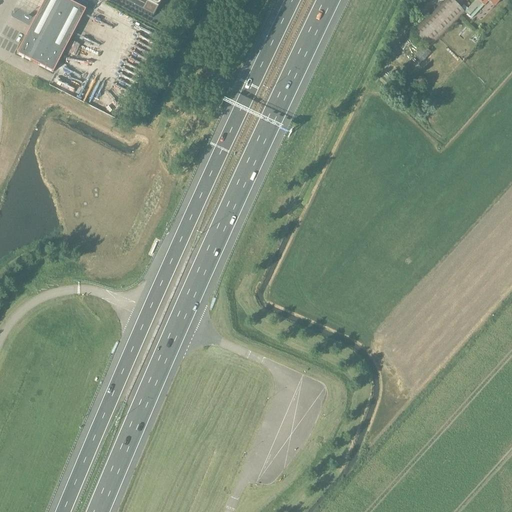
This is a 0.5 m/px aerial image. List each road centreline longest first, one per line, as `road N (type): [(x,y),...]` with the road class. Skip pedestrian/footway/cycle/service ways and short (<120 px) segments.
road 1 (motorway): [(99,511),(328,0)]
road 2 (motorway): [(291,0),(64,511)]
